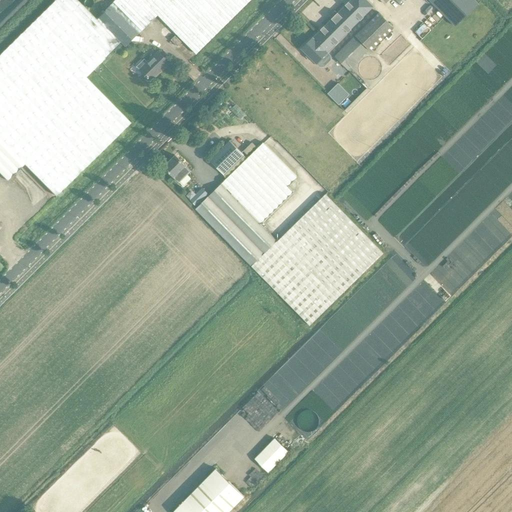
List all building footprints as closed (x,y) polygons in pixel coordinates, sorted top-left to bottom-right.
[(76,0),(54,0),(0,53),(0,140),(24,164),(55,196),(130,123),(85,77),(110,53),(121,42),(98,18),(96,20),(76,0)] [(115,0),(112,4),(98,18),(121,42),(126,47),(144,29),(115,0)] [(115,0),(144,29),(158,15),(196,55),(251,0),(115,0)] [(365,0),(351,0),(314,38),(302,49),(316,63),(328,52),(327,52),(372,7),(365,0)] [(474,0),(430,0),(456,26),(478,4),(474,0)] [(370,51),(393,28),(379,12),(355,36),(370,51)] [(182,43),(175,36),(171,40),(177,47),(182,43)] [(351,73),(360,64),(361,63),(359,61),(368,51),(354,37),(334,56),(351,73)] [(139,65),(141,68),(140,70),(151,81),(169,63),(158,52),(147,63),(144,60),(139,65)] [(334,95),(340,101),(347,93),(341,87),(334,95)] [(0,174),(7,181),(24,164),(0,140),(0,174)] [(223,175),(243,155),(230,141),(210,161),(223,175)] [(221,184),(195,209),(251,266),(277,241),(260,224),(291,193),(286,187),(295,178),(263,143),(247,158),(243,155),(223,175),(226,178),(220,184),(221,184)] [(191,172),(185,166),(175,156),(164,167),(174,177),(180,183),(191,172)] [(202,188),(196,194),(202,200),(208,194),(202,188)] [(383,254),(326,194),(252,266),(310,325),(383,254)] [(275,439),(256,458),(259,462),(268,471),(288,452),(275,439)] [(174,511),(229,511),(244,497),(216,468),(174,511)]
